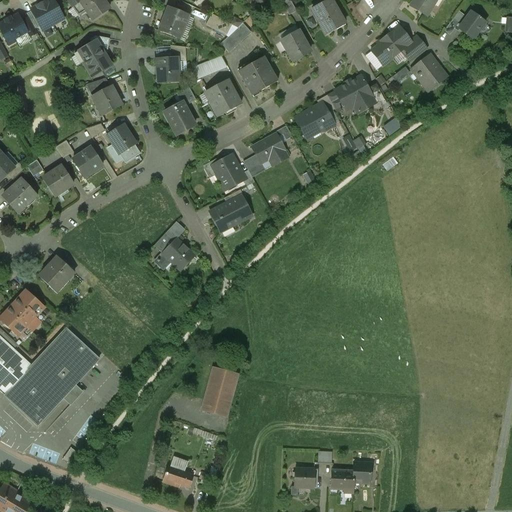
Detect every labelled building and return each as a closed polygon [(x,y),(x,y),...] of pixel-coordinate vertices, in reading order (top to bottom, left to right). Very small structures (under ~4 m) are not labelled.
[(43,2),(38,5),(38,6),(31,10),(40,27),(42,31),(63,20),(52,0),(49,0),(44,3),(43,2)] [(102,0),(84,0),(80,3),(92,21),(109,9),(102,0)] [(289,0),(284,0),(281,2),(289,16),(296,12),(289,0)] [(330,0),(311,11),(325,35),(336,29),(336,28),(343,24),(343,25),(344,24),(330,0)] [(413,0),(414,1),(411,7),(426,17),(433,5),(436,0),(413,0)] [(188,16),(168,8),(165,17),(159,31),(177,39),(182,25),(184,25),(188,16)] [(31,11),(26,14),(28,18),(31,24),(35,22),(38,28),(40,27),(31,11)] [(483,23),(470,13),(458,29),(473,40),(480,31),(478,30),(483,23)] [(10,18),(4,21),(5,22),(0,24),(0,29),(8,45),(9,46),(10,46),(9,45),(16,42),(16,41),(15,40),(26,34),(27,33),(21,22),(18,17),(18,16),(17,15),(16,16),(10,19),(10,18)] [(232,25),(211,15),(205,25),(206,26),(226,37),(232,26),(232,25)] [(31,24),(28,18),(21,22),(27,33),(26,34),(29,38),(37,34),(31,24)] [(453,19),(444,31),(450,35),(459,23),(453,19)] [(223,42),(220,44),(229,54),(251,33),(242,24),(237,29),(223,42)] [(226,37),(206,26),(203,31),(223,42),(237,29),(232,25),(232,26),(226,37)] [(399,27),(392,32),(380,42),(381,44),(371,52),(382,66),(400,52),(411,44),(411,43),(399,27)] [(305,45),(298,32),(281,42),(287,51),(286,52),(292,62),(309,52),(305,45)] [(109,39),(95,37),(89,40),(93,45),(96,43),(104,55),(107,53),(109,39)] [(93,45),(78,54),(91,78),(110,66),(104,55),(96,43),(93,45)] [(411,44),(400,52),(405,59),(416,51),(411,44)] [(185,48),(170,46),(170,56),(185,56),(185,48)] [(429,56),(411,70),(428,92),(446,78),(429,56)] [(221,57),(196,67),(195,79),(226,67),(221,57)] [(264,58),(246,68),(246,69),(239,73),(238,72),(237,72),(251,97),(252,96),(251,96),(259,91),(259,92),(277,82),(264,58)] [(175,59),(155,60),(155,68),(157,68),(158,84),(178,83),(178,74),(176,74),(175,59)] [(404,68),(392,78),(396,84),(409,74),(404,68)] [(360,78),(351,82),(349,80),(343,84),(345,86),(335,91),(334,91),(334,92),(341,103),(344,109),(352,105),(356,111),(363,107),(368,108),(375,104),(374,103),(375,103),(367,89),(363,82),(364,81),(363,81),(363,80),(362,80),(360,76),(359,77),(360,78)] [(105,79),(85,86),(92,97),(110,87),(105,79)] [(226,81),(205,93),(210,103),(209,103),(217,118),(241,105),(233,91),(232,91),(226,81)] [(384,96),(377,83),(367,89),(374,102),(384,96)] [(110,87),(92,97),(102,117),(121,107),(111,87),(110,87)] [(188,88),(180,92),(188,105),(196,101),(188,88)] [(334,92),(327,97),(334,110),(339,107),(338,105),(341,103),(334,92)] [(327,97),(326,96),(316,102),(318,106),(321,104),(327,114),(334,110),(327,97)] [(194,126),(182,103),(165,113),(170,122),(169,123),(176,136),(194,126)] [(318,106),(296,118),(308,140),(309,140),(307,136),(323,127),(325,131),(334,126),(327,114),(321,104),(318,106)] [(397,118),(383,126),(388,135),(402,127),(397,118)] [(100,125),(85,129),(92,139),(104,131),(100,125)] [(123,126),(107,136),(119,155),(134,145),(135,145),(123,126)] [(286,127),(280,130),(285,141),(291,138),(286,127)] [(265,141),(252,148),(255,155),(260,164),(261,164),(268,160),(272,167),(287,158),(283,151),(284,151),(276,136),(265,142),(265,141)] [(362,155),(370,149),(361,136),(353,141),(362,155)] [(66,142),(56,148),(63,159),(73,153),(66,142)] [(134,145),(119,155),(125,164),(140,154),(134,145)] [(84,179),(102,167),(90,148),(72,160),(84,179)] [(0,153),(0,181),(7,175),(13,169),(3,158),(3,157),(0,153)] [(255,155),(243,163),(247,171),(248,173),(262,166),(261,164),(260,164),(255,155)] [(220,162),(211,167),(211,168),(213,167),(217,174),(215,175),(224,191),(243,181),(245,180),(242,174),(234,160),(232,161),(230,157),(220,162)] [(387,171),(398,163),(393,157),(383,165),(387,171)] [(211,168),(211,167),(220,162),(218,159),(209,163),(210,165),(204,168),(209,178),(215,175),(217,174),(213,167),(211,168)] [(36,161),(27,167),(33,177),(43,171),(36,161)] [(24,170),(19,164),(13,169),(7,175),(12,180),(22,172),(24,170)] [(60,167),(43,178),(55,197),(73,186),(60,167)] [(248,173),(247,171),(242,174),(245,180),(243,181),(246,187),(254,183),(248,173)] [(303,175),(309,185),(317,181),(311,171),(303,175)] [(26,177),(22,172),(12,180),(16,185),(21,180),(22,181),(26,177)] [(16,185),(2,197),(17,214),(36,197),(22,181),(21,180),(16,185)] [(240,191),(223,199),(226,204),(240,197),(241,198),(243,196),(240,191)] [(240,197),(226,204),(228,208),(222,211),(220,208),(211,213),(210,212),(210,213),(219,229),(224,227),(226,230),(251,217),(241,198),(240,197)] [(165,234),(154,247),(161,253),(162,255),(174,242),(165,234)] [(194,256),(176,240),(174,242),(162,255),(161,253),(154,261),(162,267),(168,260),(180,271),(194,256)] [(56,258),(39,277),(50,287),(53,283),(58,288),(65,279),(67,281),(74,274),(56,258)] [(23,294),(14,304),(10,304),(10,308),(2,317),(5,320),(5,323),(4,324),(4,325),(5,325),(13,333),(17,336),(20,332),(39,312),(43,308),(39,304),(31,297),(30,296),(29,297),(26,297),(23,294)] [(39,312),(20,332),(27,338),(45,318),(39,312)] [(65,329),(31,366),(14,350),(0,337),(0,381),(32,412),(27,417),(37,426),(66,395),(73,402),(82,393),(75,386),(99,360),(65,329)] [(18,346),(4,333),(0,337),(14,350),(17,346),(18,347),(18,346)] [(237,375),(212,368),(200,411),(225,418),(237,375)] [(332,453),(318,453),(318,464),(331,464),(332,453)] [(370,464),(354,464),(353,472),(354,472),(354,480),(362,481),(362,483),(370,484),(370,464)] [(182,475),(166,470),(162,484),(171,487),(172,484),(189,490),(193,479),(186,477),(186,474),(182,473),(182,475)] [(314,470),(295,470),(294,488),(291,488),(291,496),(297,496),(298,489),(316,489),(317,478),(314,478),(314,470)] [(354,480),(354,472),(353,472),(331,471),(330,490),(353,491),(354,480)] [(210,476),(201,472),(198,479),(208,483),(210,476)] [(25,511),(32,501),(4,484),(0,490),(0,510),(3,511),(25,511)]
